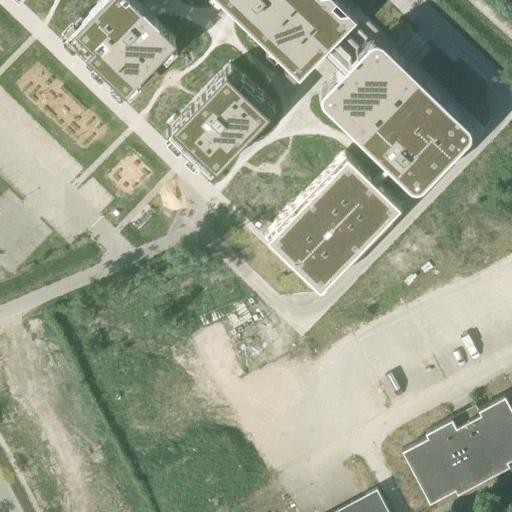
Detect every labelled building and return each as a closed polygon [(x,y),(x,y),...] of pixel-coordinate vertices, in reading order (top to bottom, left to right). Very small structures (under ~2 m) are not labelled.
[(128,0),(99,0),(63,38),(120,94),(171,41),(128,0)] [(219,0),(296,73),(328,42),(355,14),(347,6),(338,7),(330,0),(219,0)] [(372,37),(368,39),(347,60),(337,70),(320,87),(319,91),(319,94),(320,98),(410,185),(413,186),(415,186),(417,186),(419,186),(427,177),(474,129),(379,37),(376,36),(372,37)] [(216,79),(163,135),(206,176),(259,121),(216,79)] [(317,177),(264,232),(321,287),(402,203),(381,183),(344,149),(317,177)] [(402,440),(428,499),(511,462),(508,455),(511,453),(511,401),(507,391),(478,404),(481,411),(456,422),(454,417),(402,440)] [(322,511),(392,511),(380,486),(322,511)]
